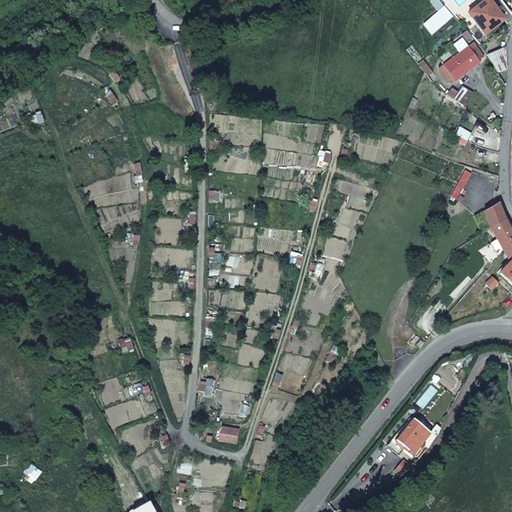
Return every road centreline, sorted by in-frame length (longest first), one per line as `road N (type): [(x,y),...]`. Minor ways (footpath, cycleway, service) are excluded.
road 1 (track): [(185,431),(169,423),(129,324),(148,199),(129,112),(114,87),(83,65),(47,75)]
road 2 (track): [(337,140),(225,511)]
road 3 (track): [(241,457),(199,447),(185,431),(197,330),(202,133)]
road 4 (secondary): [(306,511),(437,349),(470,332),(500,329)]
road 5 (unclassified): [(355,511),(447,434),(484,356),(503,357),(511,395)]
road 6 (residential): [(295,0),(229,26),(185,24),(153,0)]
road 7 (residential): [(511,73),(505,198),(511,212)]
road 8 (track): [(346,306),(301,397),(267,390)]
road 9 (unknown): [(202,133),(174,16)]
